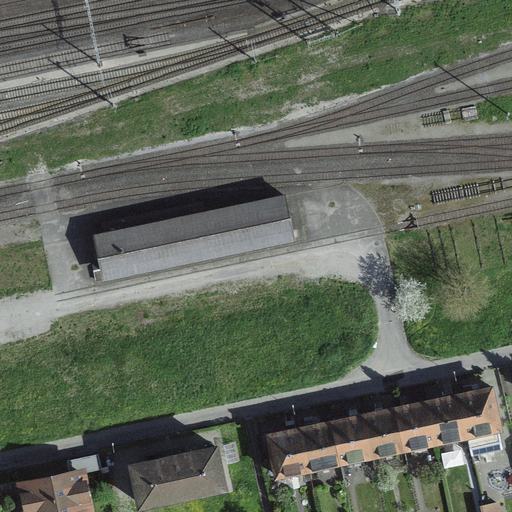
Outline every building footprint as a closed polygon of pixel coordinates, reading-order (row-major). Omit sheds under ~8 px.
[(291,231),(284,199),(91,239),(99,273),(291,231)] [(266,435),(275,477),(466,436),(470,456),(501,449),(497,430),(499,429),(490,388),(473,392),(446,397),(404,406),(378,412),(351,417),(309,426),(288,431),(266,435)] [(214,448),(130,465),(139,505),(161,501),(160,500),(200,491),(201,492),(222,488),(214,448)] [(97,453),(105,489),(110,488),(102,452),(97,453)] [(27,511),(86,511),(79,474),(22,486),(27,511)]
